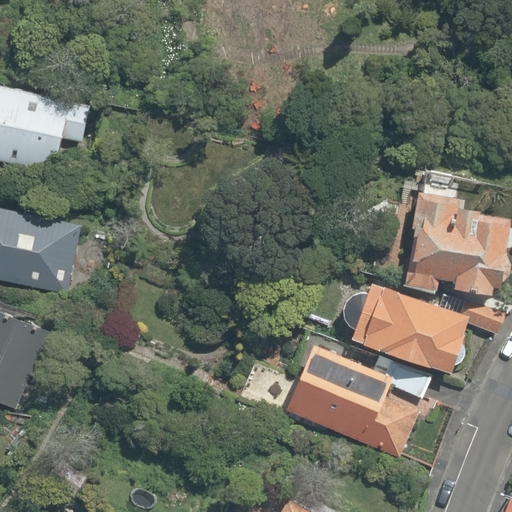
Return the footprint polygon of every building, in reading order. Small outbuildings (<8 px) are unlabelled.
[(95,109),(0,85),(0,162),(54,176),(61,147),(84,152),(95,109)] [(497,215),(407,187),(396,281),(491,291),(497,215)] [(88,226),(0,205),(0,277),(72,295),(88,226)] [(457,314),(367,283),(352,288),(340,300),(341,319),(351,327),(345,338),(443,371),(457,314)] [(510,311),(483,302),(476,322),(504,331),(510,311)] [(63,332),(0,307),(0,397),(29,408),(63,332)] [(383,375),(305,340),(280,409),(393,452),(415,408),(379,390),(383,375)] [(316,511),(278,491),(266,511),(316,511)]
